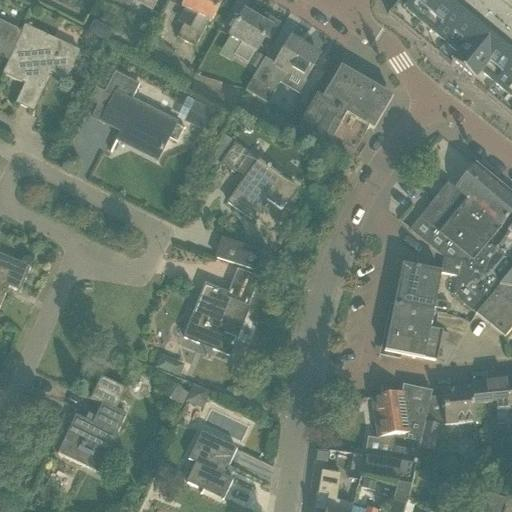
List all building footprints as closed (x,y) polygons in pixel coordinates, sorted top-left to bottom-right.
[(131,0),(152,10),(157,0),(131,0)] [(195,48),(208,22),(211,23),(222,1),(219,0),(185,0),(181,8),(184,10),(183,26),(177,38),(195,48)] [(511,0),(400,0),(388,15),(511,118),(511,0)] [(255,54),(264,38),(270,42),(280,25),(264,16),(260,23),(244,13),(228,37),(241,45),(234,56),(247,64),(254,53),(255,54)] [(0,50),(11,55),(8,62),(8,63),(2,75),(22,33),(0,22),(0,50)] [(95,36),(100,26),(94,22),(88,33),(95,36)] [(53,67),(69,74),(79,53),(25,27),(22,33),(2,75),(24,86),(15,105),(32,112),(53,67)] [(95,37),(83,42),(88,52),(99,47),(95,37)] [(302,85),(319,57),(291,40),(275,65),(264,59),(257,70),(245,90),(267,104),(285,74),(302,85)] [(255,54),(254,53),(247,64),(257,70),(264,59),(255,54)] [(355,151),(368,128),(373,131),(392,100),(341,70),(339,74),(332,70),(318,93),(297,130),(319,143),(324,133),(338,141),(355,151)] [(123,129),(118,139),(129,144),(132,138),(142,143),(141,146),(160,156),(167,143),(174,146),(182,132),(175,128),(176,125),(130,101),(137,87),(112,74),(101,95),(112,101),(103,119),(123,129)] [(213,113),(193,103),(184,122),(203,132),(213,113)] [(213,156),(218,159),(231,141),(223,135),(213,156)] [(234,146),(221,164),(234,173),(235,171),(246,179),(228,204),(250,220),(266,198),(281,210),(296,190),(278,178),(279,176),(258,161),(257,163),(247,155),(234,146)] [(440,254),(498,185),(475,165),(454,189),(448,184),(437,197),(409,231),(440,254)] [(343,184),(350,171),(341,166),(334,178),(343,184)] [(511,196),(498,185),(440,254),(445,257),(471,263),(488,244),(511,214),(511,196)] [(458,277),(453,297),(476,316),(500,287),(511,272),(511,271),(511,270),(511,228),(508,234),(495,250),(488,244),(471,263),(445,257),(441,274),(458,277)] [(259,252),(220,240),(215,259),(253,271),(259,252)] [(31,268),(0,255),(0,308),(9,288),(20,293),(31,268)] [(402,267),(399,281),(404,282),(399,306),(394,305),(394,306),(433,314),(441,275),(402,267)] [(511,272),(500,287),(511,288),(511,270),(511,271),(511,272)] [(205,286),(196,308),(201,310),(199,316),(194,314),(184,339),(199,345),(202,336),(216,342),(212,350),(229,357),(249,309),(247,308),(258,279),(237,271),(226,300),(220,297),(221,293),(205,286)] [(511,288),(500,287),(476,316),(504,339),(511,329),(511,288)] [(433,314),(394,306),(393,307),(394,308),(392,318),(399,319),(396,337),(393,336),(389,354),(435,364),(441,335),(429,333),(433,314)] [(184,366),(162,357),(156,370),(178,379),(184,366)] [(57,455),(98,475),(127,416),(115,411),(125,390),(101,379),(91,400),(102,405),(92,426),(75,418),(57,455)] [(188,395),(164,380),(156,393),(180,408),(188,395)] [(471,384),(471,390),(473,406),(494,404),(496,424),(509,423),(505,380),(471,384)] [(185,403),(194,407),(207,402),(210,393),(192,386),(185,403)] [(411,486),(419,450),(430,399),(432,393),(403,387),(402,388),(404,388),(403,396),(373,400),(377,433),(368,436),(364,457),(352,455),(349,477),(371,479),(397,484),(411,486)] [(474,423),(473,406),(471,390),(441,392),(442,398),(430,399),(419,450),(434,453),(440,426),(444,426),(474,423)] [(201,433),(188,461),(195,464),(186,482),(172,475),(171,476),(202,491),(200,495),(201,495),(205,488),(210,490),(209,491),(213,493),(214,492),(223,497),(221,501),(222,501),(232,482),(224,477),(237,451),(201,433)] [(317,453),(315,462),(327,463),(328,454),(317,453)] [(506,478),(508,455),(495,454),(493,477),(506,478)] [(351,511),(353,508),(337,503),(341,476),(321,473),(318,494),(328,496),(325,511),(351,511)] [(376,484),(363,481),(361,489),(374,493),(376,484)] [(403,511),(405,506),(411,486),(397,484),(388,511),(403,511)] [(464,489),(450,493),(453,503),(467,499),(464,489)] [(486,511),(490,497),(472,491),(468,505),(486,511)]
